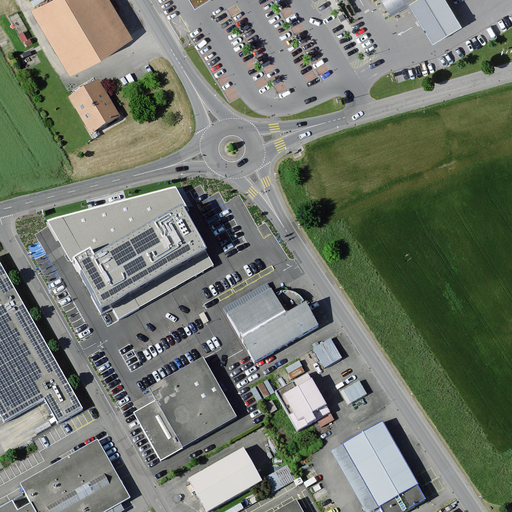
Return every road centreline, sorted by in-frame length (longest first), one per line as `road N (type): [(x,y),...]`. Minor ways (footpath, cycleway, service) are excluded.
road 1 (tertiary): [(244,167),(475,511)]
road 2 (unclassified): [(162,511),(0,219)]
road 3 (tertiary): [(511,68),(252,142)]
road 4 (tertiary): [(211,155),(0,209)]
road 5 (tertiary): [(142,0),(220,131)]
